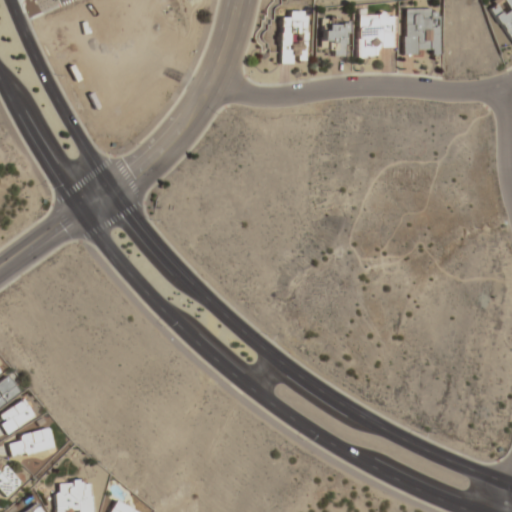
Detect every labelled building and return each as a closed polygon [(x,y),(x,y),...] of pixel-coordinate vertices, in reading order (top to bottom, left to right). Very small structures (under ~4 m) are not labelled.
[(511,0),(484,0),(481,2),(508,47),(511,44),(511,0)] [(303,11),(285,11),(285,19),(275,19),(275,64),(303,64),(303,11)] [(399,11),(399,56),(434,56),(434,11),(399,11)] [(391,49),(391,13),(352,13),(352,58),(374,58),(374,49),(391,49)] [(316,21),(316,49),(324,49),(324,57),(342,57),(343,21),(316,21)] [(0,404),(14,393),(1,376),(0,376),(0,404)] [(9,460),(52,448),(47,428),(3,440),(9,460)] [(89,511),(89,482),(52,482),(52,511),(89,511)] [(106,511),(134,511),(112,501),(106,511)]
